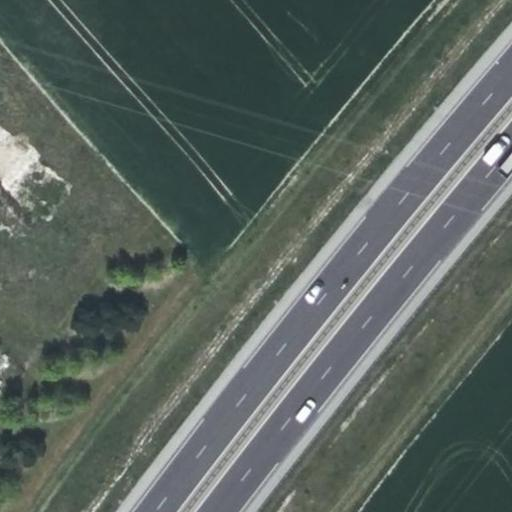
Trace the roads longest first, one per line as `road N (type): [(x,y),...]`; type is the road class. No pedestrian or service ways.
road 1 (motorway): [(511,70),(382,222),(158,511)]
road 2 (motorway): [(220,511),(511,152)]
road 3 (track): [(511,299),(343,511)]
